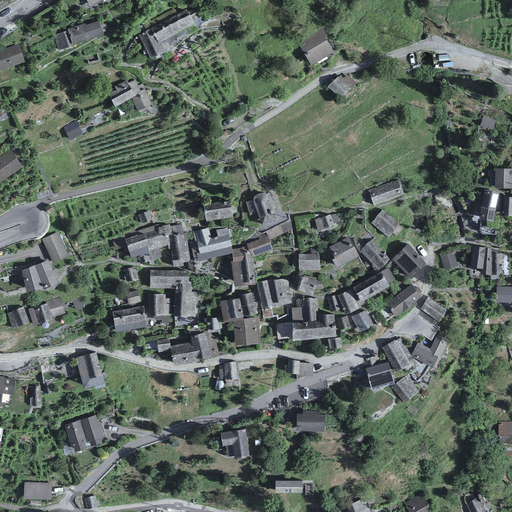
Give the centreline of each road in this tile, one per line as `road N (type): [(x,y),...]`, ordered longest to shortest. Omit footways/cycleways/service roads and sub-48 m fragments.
road 1 (residential): [(0,356),(92,347),(187,366),(261,352),(356,354),(344,368),(238,412),(123,449),(73,491),(68,502),(76,511)]
road 2 (residential): [(30,212),(55,198),(191,167),(336,71),(429,45),(511,65)]
